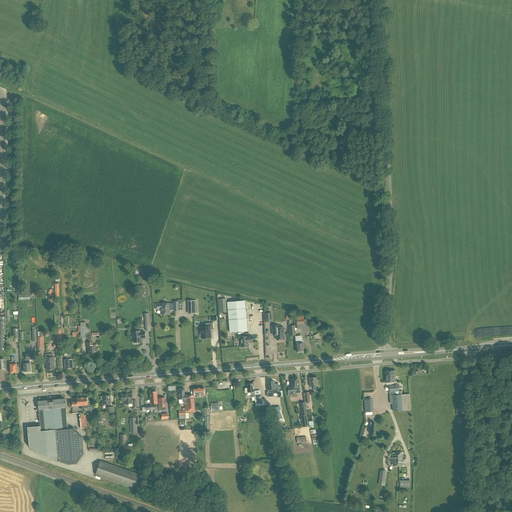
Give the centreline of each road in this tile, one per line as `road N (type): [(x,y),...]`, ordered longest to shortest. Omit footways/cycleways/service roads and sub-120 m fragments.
road 1 (primary): [(0,389),(383,356)]
road 2 (unclassified): [(383,356),(390,261),(379,0)]
road 3 (unclassified): [(469,511),(476,422),(469,349)]
road 4 (unclassified): [(0,229),(0,91)]
